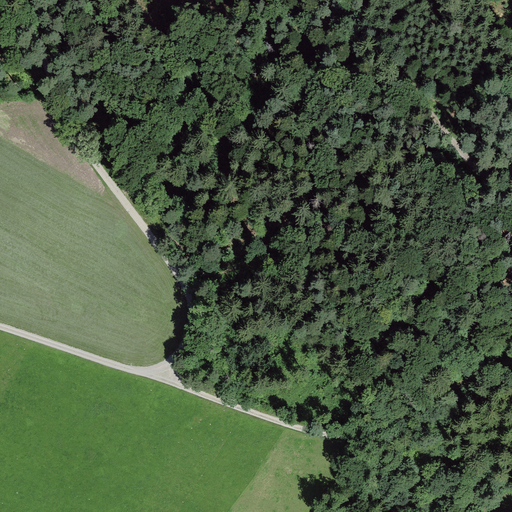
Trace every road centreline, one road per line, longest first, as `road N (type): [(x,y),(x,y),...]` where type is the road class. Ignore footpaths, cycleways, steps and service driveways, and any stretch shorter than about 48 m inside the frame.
road 1 (track): [(0,325),(340,436),(373,433),(511,360)]
road 2 (track): [(163,374),(192,325),(191,302),(80,142),(23,42),(18,0)]
road 3 (track): [(511,170),(457,148),(351,25),(314,0)]
